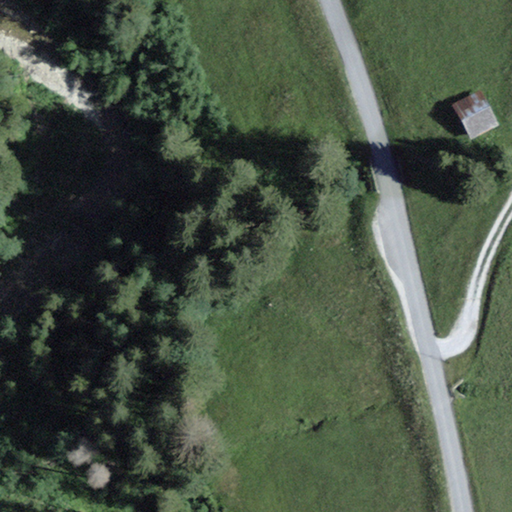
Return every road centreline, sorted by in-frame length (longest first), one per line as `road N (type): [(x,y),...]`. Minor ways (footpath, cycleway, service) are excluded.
road 1 (unclassified): [(330,0),(373,119),(463,511)]
road 2 (track): [(428,354),(458,341),(490,243),(511,207)]
